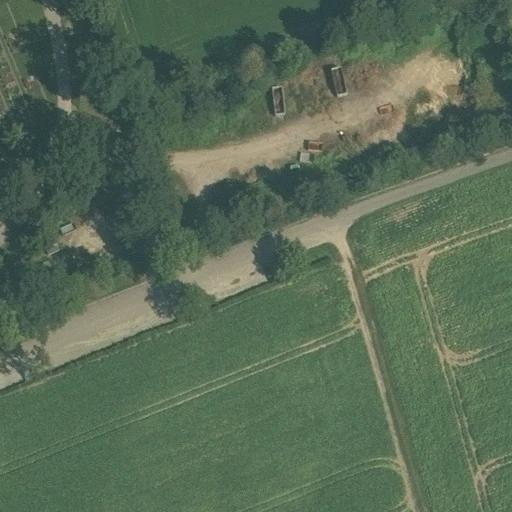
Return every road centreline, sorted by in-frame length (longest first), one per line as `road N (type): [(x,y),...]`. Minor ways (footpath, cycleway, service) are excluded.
road 1 (residential): [(511,158),(388,199),(0,358)]
road 2 (track): [(337,219),(419,511)]
